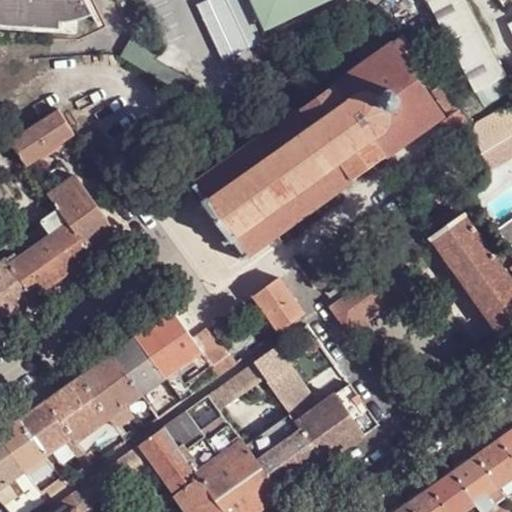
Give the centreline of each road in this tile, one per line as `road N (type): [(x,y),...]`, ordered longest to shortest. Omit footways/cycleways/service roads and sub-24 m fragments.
road 1 (residential): [(170,255),(0,379)]
road 2 (residential): [(404,441),(293,281)]
road 3 (residential): [(275,256),(220,296),(205,297),(170,255)]
road 4 (residential): [(511,365),(404,441)]
road 5 (residential): [(404,441),(305,511)]
